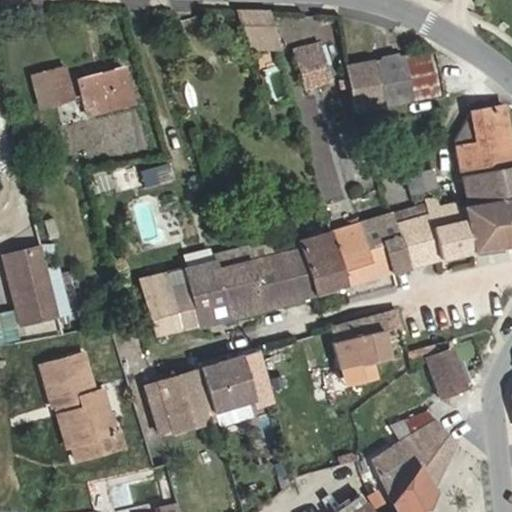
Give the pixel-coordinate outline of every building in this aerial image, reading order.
[(267,12),(234,10),(244,47),(277,47),(267,12)] [(411,100),(441,94),(432,48),(402,55),(411,100)] [(298,60),(304,84),(325,79),(319,55),(298,60)] [(402,55),(375,60),(384,105),(411,100),(402,55)] [(375,60),(342,67),(352,111),(384,105),(375,60)] [(85,83),(90,101),(103,98),(109,118),(145,109),(133,71),(85,83)] [(41,82),(49,113),(80,104),(72,74),(41,82)] [(90,101),(96,122),(109,118),(103,98),(90,101)] [(469,114),(453,141),(460,176),(511,166),(511,153),(504,107),(469,114)] [(429,168),(424,149),(398,155),(403,174),(429,168)] [(172,166),(141,175),(139,168),(108,177),(114,196),(143,188),(144,191),(176,181),(172,166)] [(511,166),(460,176),(464,193),(484,189),(486,202),(511,197),(511,166)] [(403,174),(409,200),(422,197),(431,195),(434,205),(455,200),(450,183),(433,186),(429,168),(403,174)] [(484,189),(464,193),(466,205),(462,206),(465,224),(489,221),(498,219),(498,224),(511,221),(511,197),(486,202),(484,189)] [(455,200),(434,205),(431,195),(422,197),(426,214),(401,220),(400,216),(391,218),(406,269),(471,250),(465,224),(462,206),(457,207),(455,200)] [(406,269),(391,218),(389,212),(357,221),(365,248),(382,244),(390,273),(406,269)] [(511,221),(498,224),(498,219),(489,221),(494,248),(511,245),(511,221)] [(382,244),(365,248),(357,221),(328,229),(344,286),(390,273),(382,244)] [(494,248),(489,221),(465,224),(471,250),(494,248)] [(344,286),(328,229),(296,238),(313,295),(344,286)] [(313,295),(296,238),(288,240),(290,247),(271,253),(286,302),(313,295)] [(288,240),(269,246),(271,253),(290,247),(288,240)] [(269,246),(247,252),(249,258),(271,253),(269,246)] [(62,312),(44,247),(8,257),(22,309),(26,322),(62,312)] [(195,325),(263,310),(263,309),(249,258),(247,252),(245,248),(210,258),(211,263),(181,271),(195,325)] [(271,253),(249,258),(263,309),(286,302),(271,253)] [(195,325),(181,271),(138,281),(153,334),(195,325)] [(0,345),(31,340),(26,322),(22,309),(0,315),(0,345)] [(387,357),(383,331),(400,328),(395,311),(329,326),(341,368),(387,357)] [(426,358),(440,397),(463,387),(449,349),(426,358)] [(65,413),(59,415),(68,445),(111,434),(101,393),(92,394),(82,355),(40,368),(49,407),(63,404),(65,413)] [(251,402),(238,359),(198,371),(211,414),(251,402)] [(337,367),(305,375),(310,401),(342,394),(337,367)] [(208,421),(194,371),(143,385),(157,435),(208,421)] [(434,420),(425,411),(402,420),(410,436),(434,420)] [(379,499),(366,507),(365,508),(366,511),(387,511),(393,509),(394,511),(421,511),(456,444),(434,420),(410,436),(370,460),(375,475),(361,485),(365,494),(374,488),(379,499)] [(121,449),(116,433),(111,434),(68,445),(73,461),(121,449)] [(365,494),(360,497),(366,507),(379,499),(374,488),(365,494)]
